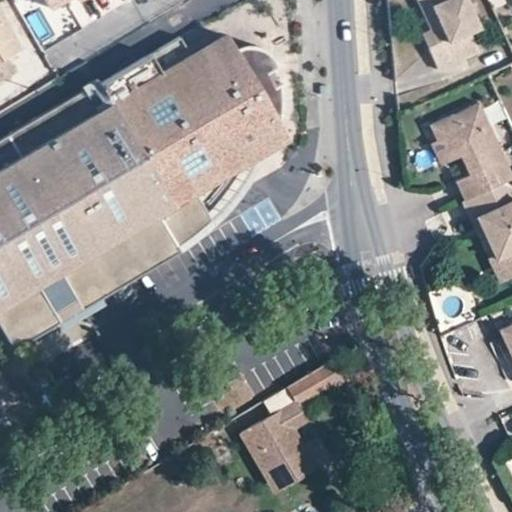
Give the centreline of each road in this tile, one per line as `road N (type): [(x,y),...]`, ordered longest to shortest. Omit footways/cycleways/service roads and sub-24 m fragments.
road 1 (tertiary): [(488,511),(437,408),(347,118)]
road 2 (tertiary): [(347,118),(357,286),(403,421),(448,511)]
road 3 (unknown): [(279,239),(297,332),(284,348),(246,352),(213,278)]
